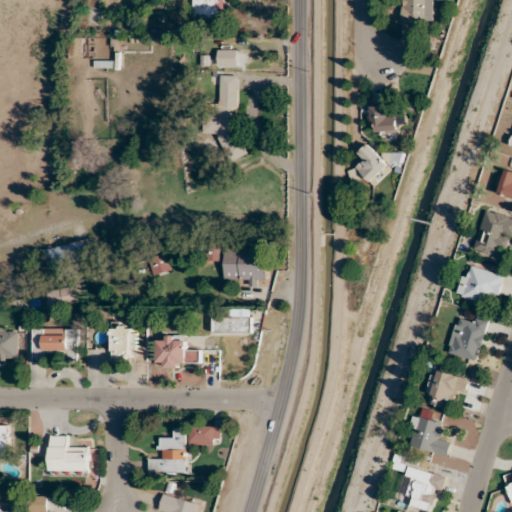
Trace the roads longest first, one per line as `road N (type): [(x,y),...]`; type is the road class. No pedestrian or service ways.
road 1 (tertiary): [(250,511),(300,315),(301,0)]
road 2 (residential): [(0,400),(282,403)]
road 3 (residential): [(468,511),(511,367)]
